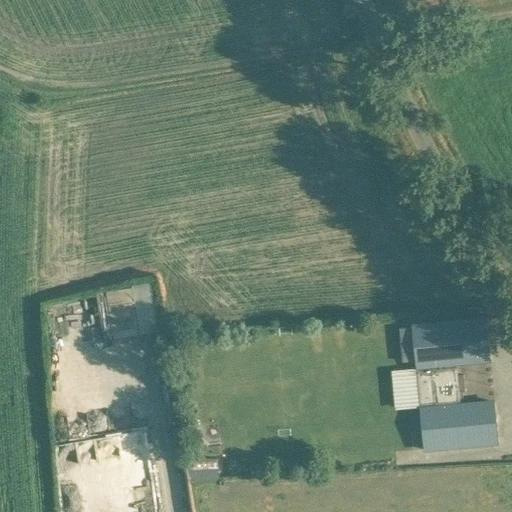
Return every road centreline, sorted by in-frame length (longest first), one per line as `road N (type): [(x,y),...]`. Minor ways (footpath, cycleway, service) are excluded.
road 1 (unclassified): [(511,267),(445,190),(359,0)]
road 2 (track): [(374,37),(511,11)]
